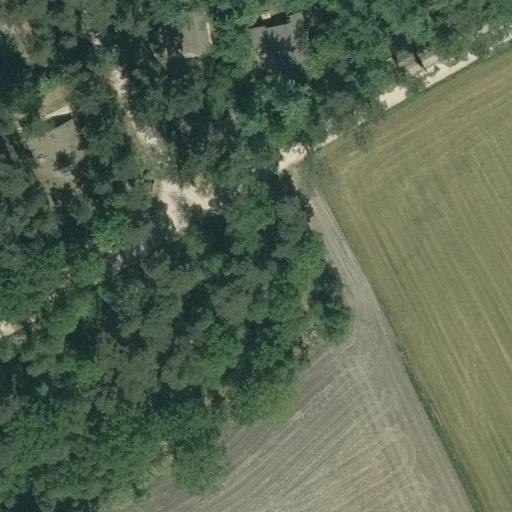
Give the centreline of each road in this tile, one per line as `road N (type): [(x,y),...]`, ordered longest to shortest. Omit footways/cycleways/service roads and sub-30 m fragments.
road 1 (track): [(0,327),(511,30)]
road 2 (track): [(189,217),(82,0)]
